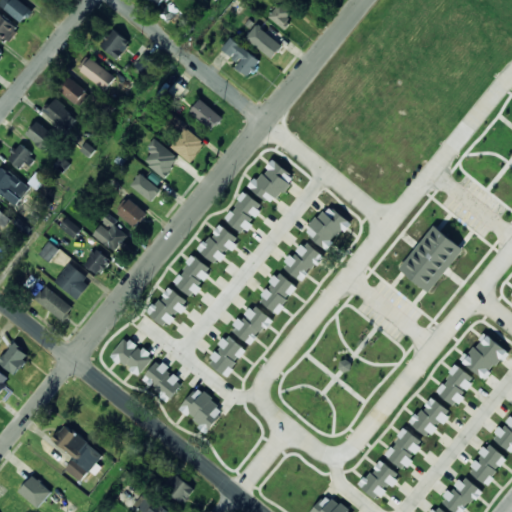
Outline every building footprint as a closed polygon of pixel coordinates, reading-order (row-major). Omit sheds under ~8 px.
[(0,5),(23,24),(33,11),(19,0),(1,0),(0,2),(0,5)] [(170,21),(179,11),(170,2),(161,12),(170,21)] [(294,14),(281,3),(269,17),(283,28),(294,14)] [(0,37),(8,43),(18,27),(0,15),(0,37)] [(283,45),(257,24),(246,38),(272,59),(283,45)] [(101,46),(118,59),(131,42),(113,29),(101,46)] [(221,49),(239,64),(236,67),(248,77),(261,62),(231,37),(221,49)] [(155,61),(147,53),(137,63),(145,71),(155,61)] [(117,78),(88,55),(78,68),(107,91),(117,78)] [(59,90),(79,106),(90,94),(70,77),(59,90)] [(74,114),(56,98),(44,111),(62,127),(74,114)] [(223,118),(201,99),(190,112),(213,131),(223,118)] [(172,125),(182,133),(171,146),(191,162),(206,143),(177,119),(172,125)] [(46,150),(56,135),(37,121),(26,136),(46,150)] [(145,163),(166,177),(180,156),(154,139),(148,148),(153,152),(145,163)] [(8,158),(19,168),(25,162),(30,166),(37,159),(20,144),(8,158)] [(251,187),(273,205),(295,177),(273,159),(251,187)] [(31,186),(0,166),(0,193),(18,205),(31,186)] [(131,186),(153,201),(162,188),(139,174),(131,186)] [(225,219),(245,234),(255,220),(254,219),(264,205),(245,192),(225,219)] [(137,228),(148,213),(127,198),(116,212),(137,228)] [(330,250),(350,221),(327,205),(306,234),(330,250)] [(0,226),(4,229),(12,219),(0,209),(0,226)] [(60,227),(75,238),(82,229),(68,218),(60,227)] [(200,251),(219,265),(239,238),(220,224),(200,251)] [(116,251),(128,236),(115,225),(110,231),(101,225),(94,235),(116,251)] [(400,269),(431,293),(465,248),(434,225),(400,269)] [(284,267),(303,282),(324,255),(305,240),(284,267)] [(40,254),(50,262),(60,249),(50,241),(40,254)] [(109,256),(95,249),(86,267),(100,274),(109,256)] [(213,269),(194,256),(174,283),(193,297),(213,269)] [(77,298),(92,279),(70,263),(56,282),(77,298)] [(259,299),(277,314),(298,287),(280,272),(259,299)] [(188,301),(169,286),(149,313),(167,328),(188,301)] [(36,301),(65,320),(74,306),(45,287),(36,301)] [(273,320),(254,304),(232,330),(251,346),(273,320)] [(485,379),(507,350),(485,332),(462,361),(485,379)] [(227,376),(247,350),(229,335),(208,362),(227,376)] [(112,354),(139,377),(154,358),(127,336),(112,354)] [(0,359),(0,361),(14,375),(30,356),(15,343),(0,359)] [(345,372),(353,365),(346,358),(339,366),(345,372)] [(169,401),(185,383),(159,361),(143,379),(169,401)] [(476,379),(457,365),(437,392),(456,406),(476,379)] [(0,392),(11,380),(0,370),(0,392)] [(208,431),(225,409),(198,387),(180,409),(208,431)] [(411,424),(431,438),(451,411),(431,397),(411,424)] [(511,452),(511,416),(494,437),(511,453),(511,452)] [(53,440),(75,458),(66,469),(82,482),(103,455),(65,424),(53,440)] [(385,456),(405,470),(424,442),(405,428),(385,456)] [(469,471),(488,485),(508,458),(489,444),(469,471)] [(380,500),(400,475),(381,460),(361,485),(380,500)] [(164,488),(185,504),(196,489),(175,474),(164,488)] [(39,508),(53,491),(33,475),(20,492),(39,508)] [(442,502),(455,511),(464,511),(483,490),(464,475),(442,502)] [(134,506),(141,511),(172,511),(145,491),(134,506)] [(350,511),(327,493),(312,511),(350,511)]
